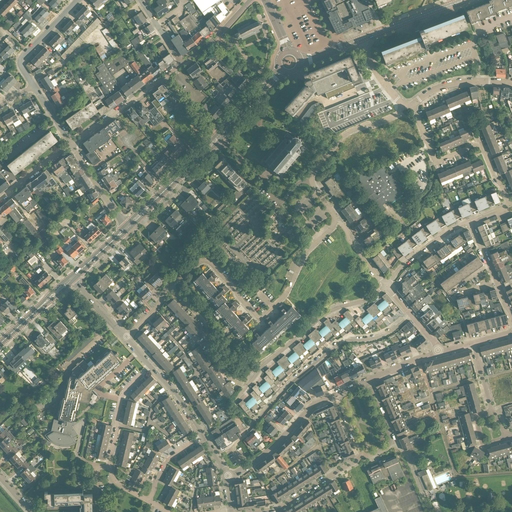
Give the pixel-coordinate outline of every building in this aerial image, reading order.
[(58,4),(54,0),(48,0),(47,2),(54,8),(58,4)] [(160,6),(155,9),(159,16),(169,10),(167,7),(169,6),(164,0),(160,0),(157,3),(160,6)] [(211,11),(213,14),(220,23),(229,12),(227,9),(226,7),(220,0),(192,0),(199,9),(204,16),(211,11)] [(320,0),(326,11),(336,7),(348,0),(320,0)] [(348,0),(336,7),(326,11),(327,13),(327,12),(331,20),(337,33),(343,31),(351,27),(352,27),(369,19),(369,20),(373,18),(369,9),(364,0),(348,0)] [(511,0),(490,0),(488,1),(489,3),(466,11),(471,23),(495,14),(495,12),(511,5),(511,0)] [(13,7),(8,2),(3,7),(8,12),(13,7)] [(211,31),(206,22),(203,18),(202,19),(199,21),(198,19),(197,19),(196,18),(199,15),(197,12),(190,3),(185,6),(190,14),(182,20),(190,32),(196,28),(204,38),(211,31)] [(37,11),(40,13),(44,18),(49,13),(42,6),(37,11)] [(80,11),(86,16),(90,11),(85,6),(80,11)] [(8,12),(3,7),(0,10),(0,12),(6,19),(8,17),(6,15),(8,12)] [(28,10),(25,13),(31,19),(34,17),(33,16),(32,15),(32,14),(28,10)] [(88,18),(86,16),(80,11),(76,15),(81,21),(83,19),(86,21),(88,18)] [(220,23),(213,14),(211,11),(204,16),(204,17),(206,18),(207,17),(209,19),(216,26),(220,23)] [(23,26),(31,32),(35,28),(29,22),(31,19),(25,13),(23,16),(28,21),(23,26)] [(35,14),(33,16),(34,17),(40,23),(44,18),(40,13),(37,16),(35,14)] [(140,13),(134,17),(137,22),(134,25),(136,28),(146,22),(140,13)] [(180,21),(176,16),(171,20),(175,25),(179,22),(180,21)] [(412,42),(381,53),(386,65),(426,49),(423,44),(427,42),(441,37),(467,27),(463,16),(459,17),(459,18),(424,31),(423,30),(421,31),(419,32),(419,31),(415,32),(416,39),(411,41),(412,42)] [(8,19),(5,22),(10,27),(13,24),(8,19)] [(216,26),(209,19),(206,22),(211,31),(216,27),(216,26)] [(67,25),(72,30),(77,25),(71,20),(67,25)] [(190,32),(182,20),(180,21),(179,22),(184,29),(186,31),(187,31),(192,37),(191,38),(197,46),(204,38),(196,28),(190,32)] [(239,33),(235,35),(236,37),(237,39),(241,37),(242,40),(254,34),(260,32),(258,29),(260,28),(262,26),(262,24),(260,23),(258,22),(251,25),(249,23),(237,30),(239,33)] [(150,24),(141,31),(143,34),(145,32),(147,34),(154,30),(150,24)] [(31,32),(23,26),(23,25),(18,30),(26,37),(31,32)] [(68,35),(72,30),(67,25),(62,29),(68,35)] [(183,42),(189,51),(196,45),(197,46),(191,38),(192,37),(187,31),(186,31),(184,29),(179,32),(181,35),(182,34),(186,39),(186,41),(183,42)] [(496,36),(499,44),(507,41),(506,40),(504,33),(496,36)] [(53,38),(59,44),(64,39),(58,34),(53,38)] [(184,54),(189,51),(183,42),(180,38),(178,39),(177,38),(177,37),(176,36),(171,40),(180,53),(184,54)] [(499,44),(496,36),(493,37),(488,39),(488,41),(495,59),(496,61),(500,59),(499,55),(502,54),(500,50),(501,49),(499,44)] [(3,49),(9,55),(14,50),(11,48),(14,45),(6,38),(4,41),(8,44),(3,49)] [(54,48),(59,44),(53,38),(49,43),(54,48)] [(139,43),(136,38),(131,42),(136,49),(141,46),(139,43)] [(156,50),(162,58),(168,66),(173,62),(173,59),(164,44),(156,50)] [(40,52),(46,57),(50,53),(45,47),(40,52)] [(0,55),(4,59),(9,55),(3,49),(0,51),(0,55)] [(110,73),(112,76),(124,68),(133,79),(127,83),(121,88),(127,96),(144,83),(143,82),(127,60),(121,51),(104,63),(110,73)] [(147,68),(151,65),(140,51),(136,54),(138,56),(147,68)] [(46,57),(40,52),(36,57),(41,62),(43,60),(46,62),(46,61),(51,65),(52,64),(46,57)] [(218,65),(230,75),(235,70),(215,52),(211,56),(212,56),(209,58),(208,56),(202,61),(210,71),(218,65)] [(81,55),(75,60),(81,68),(88,64),(81,55)] [(162,70),(168,66),(162,58),(159,60),(155,55),(153,57),(156,62),(162,70)] [(306,84),(284,109),(292,115),(313,91),(316,90),(318,96),(359,79),(359,78),(350,56),(348,57),(303,76),(304,78),(305,78),(306,80),(304,83),(306,84)] [(41,62),(36,57),(31,61),(37,68),(39,67),(42,63),(41,62)] [(153,76),(147,68),(143,72),(144,73),(141,75),(137,70),(139,69),(131,58),(127,60),(143,82),(144,83),(153,76)] [(162,70),(156,62),(153,64),(151,65),(147,68),(153,76),(154,77),(162,70)] [(95,75),(103,85),(106,89),(117,105),(124,99),(127,96),(121,88),(112,76),(110,73),(104,63),(97,68),(100,72),(95,75)] [(192,78),(193,78),(199,73),(202,71),(196,63),(187,70),(192,78)] [(496,66),(496,77),(505,77),(505,66),(496,66)] [(96,92),(95,90),(93,88),(92,86),(80,69),(76,72),(82,80),(80,81),(78,77),(75,78),(91,101),(98,111),(101,116),(108,111),(100,99),(101,99),(96,92)] [(231,80),(235,83),(235,84),(241,90),(248,82),(242,76),(238,72),(235,75),(235,76),(231,80)] [(6,81),(11,86),(16,80),(8,73),(3,78),(6,81)] [(199,73),(193,78),(196,82),(194,84),(200,91),(202,90),(208,85),(199,73)] [(44,86),(51,81),(47,76),(41,80),(44,86)] [(218,86),(229,95),(231,98),(236,93),(229,87),(231,84),(226,79),(224,82),(227,85),(223,88),(219,85),(218,86)] [(11,86),(6,81),(1,86),(6,91),(11,86)] [(51,81),(44,86),(48,91),(50,90),(51,92),(63,85),(61,83),(54,87),(51,81)] [(64,84),(63,85),(51,92),(53,95),(51,96),(55,102),(61,97),(66,94),(63,89),(67,86),(65,84),(64,84)] [(106,89),(103,85),(101,87),(107,96),(106,97),(107,99),(105,101),(111,109),(117,105),(106,89)] [(157,88),(158,89),(166,99),(166,98),(168,101),(170,100),(178,111),(184,106),(179,102),(166,88),(163,85),(161,85),(157,88)] [(217,100),(225,107),(228,103),(229,104),(231,101),(227,98),(229,95),(218,86),(216,89),(219,92),(217,94),(220,97),(217,100)] [(476,86),(469,88),(471,97),(472,100),(476,99),(479,99),(476,86)] [(500,95),(500,88),(493,87),(492,96),(496,96),(496,94),(500,95)] [(95,90),(96,92),(101,99),(104,97),(98,88),(95,90)] [(151,102),(154,107),(156,109),(161,105),(160,104),(166,99),(158,89),(152,94),(156,99),(151,102)] [(467,92),(461,94),(465,102),(470,100),(467,92)] [(465,102),(461,94),(456,96),(459,104),(465,102)] [(459,104),(456,96),(451,98),(454,106),(459,104)] [(61,97),(55,102),(58,107),(65,103),(61,97)] [(454,106),(451,98),(445,101),(447,104),(449,109),(454,106)] [(31,101),(25,104),(30,113),(36,109),(31,101)] [(98,111),(91,101),(78,111),(85,121),(98,111)] [(449,109),(447,104),(444,105),(442,102),(440,103),(445,114),(450,112),(449,109)] [(445,114),(440,103),(438,104),(440,107),(436,108),(440,116),(445,114)] [(30,113),(25,104),(20,107),(23,114),(26,112),(28,114),(30,113)] [(138,115),(144,123),(148,120),(149,120),(148,118),(146,114),(146,113),(145,112),(146,111),(145,110),(146,109),(145,109),(141,104),(135,108),(139,114),(138,115)] [(207,107),(204,110),(208,114),(209,113),(215,119),(222,111),(215,105),(211,110),(207,107)] [(144,123),(138,115),(131,107),(125,112),(135,124),(137,122),(141,126),(144,123)] [(156,109),(154,107),(148,111),(146,108),(145,109),(146,109),(145,110),(146,111),(145,112),(146,113),(146,114),(148,118),(149,120),(148,120),(153,127),(164,119),(156,109)] [(440,116),(436,108),(433,110),(432,107),(430,108),(434,118),(440,116)] [(434,118),(430,108),(428,109),(429,111),(426,113),(429,121),(434,118)] [(14,111),(8,114),(13,123),(19,120),(14,111)] [(73,130),(85,121),(78,111),(65,120),(73,130)] [(13,123),(8,114),(2,118),(8,127),(13,123)] [(104,128),(111,137),(116,134),(115,132),(121,128),(120,126),(122,124),(119,120),(117,121),(115,120),(104,128)] [(482,128),(484,133),(492,130),(489,125),(482,128)] [(111,137),(104,128),(83,143),(88,150),(87,151),(88,153),(93,149),(94,151),(111,137)] [(464,131),(468,139),(473,137),(470,129),(464,131)] [(492,130),(484,133),(486,139),(494,135),(492,130)] [(36,143),(43,152),(57,141),(50,131),(36,143)] [(468,139),(464,131),(459,133),(460,135),(462,141),(463,141),(468,139)] [(264,160),(264,161),(265,161),(264,162),(267,164),(265,166),(267,167),(267,168),(269,166),(273,169),(276,172),(274,174),(275,175),(275,174),(277,175),(278,174),(281,176),(281,175),(282,176),(283,176),(282,175),(285,170),(286,171),(291,165),(290,165),(294,160),(295,161),(296,160),(295,159),(298,155),(299,156),(300,155),(299,154),(300,153),(302,152),(306,148),(301,145),(302,144),(300,144),(301,142),(302,142),(302,141),(301,141),(300,139),(301,139),(300,138),(299,139),(298,138),(298,136),(297,137),(295,137),(295,136),(294,136),(294,137),(292,137),(292,136),(291,137),(287,133),(284,137),(284,139),(283,140),(282,140),(281,140),(282,141),(278,146),(277,145),(278,146),(274,151),(273,150),(268,156),(269,156),(265,161),(264,160)] [(455,138),(458,146),(464,143),(463,141),(462,141),(460,135),(455,138)] [(494,135),(486,139),(488,144),(496,141),(494,135)] [(179,153),(184,148),(180,144),(181,143),(173,136),(168,141),(172,147),(168,151),(165,148),(162,150),(167,157),(170,155),(175,160),(181,154),(179,153)] [(449,140),(453,148),(458,146),(455,138),(449,140)] [(444,142),(448,150),(453,148),(449,140),(444,142)] [(496,141),(488,144),(491,149),(498,146),(496,141)] [(448,150),(444,142),(439,144),(442,152),(448,150)] [(36,143),(21,154),(29,164),(43,152),(36,143)] [(498,146),(491,149),(493,155),(501,151),(498,146)] [(101,160),(94,151),(93,149),(88,153),(86,155),(94,165),(101,160)] [(29,164),(21,154),(7,165),(15,175),(29,164)] [(71,175),(81,169),(79,165),(72,154),(69,154),(64,157),(70,165),(66,168),(68,171),(71,175)] [(496,164),(504,161),(502,155),(494,158),(496,164)] [(70,165),(64,157),(59,161),(66,172),(68,171),(66,168),(70,165)] [(158,164),(165,170),(170,165),(163,157),(160,160),(161,161),(158,164)] [(223,158),(214,167),(216,168),(226,179),(227,178),(228,178),(229,179),(228,181),(240,193),(248,184),(235,171),(234,172),(233,171),(234,170),(223,158)] [(473,169),(471,165),(469,161),(466,163),(465,160),(463,161),(467,171),(469,175),(474,173),(472,169),(473,169)] [(476,163),(479,171),(485,168),(481,160),(476,163)] [(66,172),(59,161),(51,167),(57,175),(59,178),(60,177),(66,184),(72,179),(66,172)] [(467,171),(463,161),(461,162),(462,164),(459,166),(462,174),(467,171)] [(504,161),(496,164),(499,169),(506,166),(504,161)] [(101,178),(109,173),(107,170),(109,169),(108,166),(109,166),(107,163),(102,166),(104,169),(97,173),(101,178)] [(479,171),(476,163),(471,165),(473,169),(472,169),(474,173),(479,171)] [(165,170),(158,164),(156,166),(154,164),(151,167),(159,175),(165,170)] [(462,174),(459,166),(455,167),(454,164),(452,165),(457,176),(462,174)] [(457,176),(452,165),(450,166),(451,169),(448,170),(451,178),(457,176)] [(506,166),(499,169),(501,174),(505,173),(509,171),(506,166)] [(363,172),(357,177),(361,183),(358,185),(367,198),(372,203),(378,212),(385,208),(382,205),(388,201),(390,204),(403,195),(398,189),(401,186),(392,174),(389,176),(387,173),(386,174),(384,171),(385,170),(383,167),(374,174),(371,171),(365,175),(363,172)] [(74,180),(84,173),(81,169),(71,175),(74,180)] [(148,173),(143,169),(141,171),(143,174),(140,177),(142,179),(149,186),(153,181),(150,178),(152,177),(148,173)] [(451,178),(448,170),(445,171),(444,169),(442,170),(446,180),(451,178)] [(49,187),(51,186),(52,187),(56,184),(46,170),(42,174),(31,183),(30,182),(26,185),(27,186),(31,192),(33,191),(38,198),(50,189),(49,187)] [(446,180),(442,170),(440,170),(441,173),(437,175),(441,183),(446,180)] [(0,193),(10,185),(0,172),(0,193)] [(93,186),(84,173),(74,180),(83,193),(85,192),(85,191),(93,186)] [(109,173),(101,178),(105,185),(113,180),(118,176),(116,174),(111,177),(109,173)] [(331,177),(325,183),(330,190),(329,191),(332,196),(334,195),(339,202),(346,197),(331,177)] [(113,180),(105,185),(111,194),(116,191),(115,188),(118,186),(118,185),(122,183),(120,180),(115,183),(113,180)] [(135,185),(130,190),(137,197),(144,190),(143,189),(145,186),(139,181),(137,183),(139,185),(137,186),(135,185)] [(204,182),(198,188),(204,194),(210,187),(212,185),(208,181),(205,183),(204,182)] [(31,193),(31,192),(27,186),(21,191),(31,203),(34,207),(38,204),(31,193)] [(68,197),(73,193),(68,186),(63,190),(68,197)] [(92,201),(96,197),(98,195),(95,190),(89,193),(88,191),(83,195),(85,197),(88,195),(92,201)] [(21,191),(15,196),(28,212),(34,207),(31,203),(21,191)] [(488,196),(491,203),(493,202),(494,203),(501,201),(500,200),(500,201),(496,192),(488,196)] [(127,195),(120,202),(126,208),(131,202),(130,201),(132,200),(127,195)] [(186,200),(194,208),(199,202),(192,195),(190,197),(189,197),(186,200)] [(351,204),(360,197),(358,195),(349,201),(351,204)] [(479,199),(483,208),(489,206),(488,204),(491,203),(488,196),(479,199)] [(6,203),(22,222),(27,218),(24,214),(24,213),(23,212),(21,214),(16,207),(17,206),(12,199),(6,203)] [(471,202),(474,210),(477,209),(478,210),(483,208),(479,199),(471,202)] [(194,208),(186,200),(183,203),(181,205),(189,213),(194,208)] [(463,206),(467,215),(472,213),(471,211),(474,210),(471,202),(463,206)] [(0,208),(0,211),(4,216),(7,214),(8,215),(9,214),(17,223),(21,228),(24,225),(22,222),(6,203),(0,208)] [(220,212),(226,206),(224,203),(217,209),(220,212)] [(341,211),(346,217),(352,212),(354,210),(350,204),(341,211)] [(455,209),(458,217),(461,215),(461,217),(467,215),(463,206),(455,209)] [(102,217),(97,221),(100,225),(103,223),(106,226),(112,221),(105,214),(107,213),(104,209),(99,214),(102,217)] [(446,214),(451,222),(456,219),(455,218),(458,217),(455,209),(452,211),(446,214)] [(184,218),(176,210),(174,212),(171,215),(180,225),(184,221),(184,220),(183,219),(184,218)] [(363,216),(365,215),(362,212),(359,215),(355,210),(354,210),(352,212),(346,217),(350,222),(357,217),(359,219),(363,216)] [(0,229),(9,240),(13,237),(3,225),(7,222),(6,221),(7,220),(4,216),(0,211),(0,229)] [(71,211),(67,215),(72,221),(77,217),(71,211)] [(367,213),(365,215),(363,216),(365,218),(360,222),(360,223),(354,228),(358,233),(365,227),(366,228),(369,227),(366,223),(368,221),(369,222),(372,219),(367,213)] [(439,218),(442,225),(445,223),(446,225),(451,222),(446,214),(439,218)] [(180,225),(171,215),(168,219),(165,221),(173,228),(174,228),(176,230),(180,225)] [(431,223),(436,231),(441,228),(440,226),(442,225),(439,218),(436,219),(431,223)] [(480,232),(489,229),(487,223),(490,222),(489,219),(482,222),(484,221),(485,224),(478,227),(480,232)] [(46,226),(39,232),(34,236),(38,241),(53,227),(50,222),(46,226)] [(59,223),(54,227),(60,233),(64,229),(59,223)] [(423,228),(428,234),(430,233),(431,234),(436,231),(431,223),(423,228)] [(88,230),(95,237),(101,233),(94,225),(88,230)] [(375,232),(363,240),(368,246),(385,233),(379,225),(376,228),(373,229),(375,232)] [(155,231),(163,239),(168,234),(160,226),(158,228),(155,231)] [(416,233),(422,241),(426,237),(425,236),(428,234),(423,228),(421,229),(416,233)] [(9,240),(0,229),(0,235),(6,242),(9,240)] [(489,229),(480,232),(482,237),(491,233),(489,229)] [(90,242),(95,237),(88,230),(83,235),(90,242)] [(462,231),(463,234),(467,241),(472,239),(468,230),(465,231),(465,230),(462,231)] [(163,239),(155,231),(152,234),(150,236),(157,244),(163,239)] [(409,239),(414,245),(416,243),(417,245),(422,241),(416,233),(409,239)] [(491,233),(482,237),(484,242),(485,242),(493,239),(491,233)] [(45,234),(38,241),(41,245),(49,238),(45,234)] [(454,237),(460,246),(467,241),(463,234),(460,236),(459,235),(457,236),(456,235),(454,237)] [(73,247),(78,253),(85,247),(77,239),(73,242),(70,240),(68,237),(68,238),(66,239),(68,242),(71,244),(73,247)] [(449,244),(454,251),(460,246),(454,237),(452,239),(450,241),(451,243),(449,244)] [(402,244),(408,252),(412,248),(411,247),(414,245),(409,239),(402,244)] [(493,239),(485,242),(487,247),(486,247),(493,244),(494,247),(493,248),(500,245),(499,242),(495,244),(493,239)] [(493,261),(501,257),(508,254),(511,252),(507,242),(500,245),(503,252),(498,254),(497,252),(490,255),(493,261)] [(139,244),(130,252),(133,255),(130,258),(137,265),(140,263),(137,260),(146,251),(139,244)] [(395,250),(400,256),(402,254),(403,256),(408,252),(402,244),(395,250)] [(440,247),(447,256),(454,251),(449,244),(446,246),(445,245),(443,246),(443,245),(440,247)] [(60,255),(64,251),(60,247),(56,251),(60,255)] [(78,253),(73,247),(67,252),(73,258),(78,253)] [(435,254),(440,261),(447,256),(440,247),(438,249),(439,250),(436,251),(437,253),(435,254)] [(375,263),(384,257),(378,250),(373,253),(375,256),(372,258),(376,263),(375,263)] [(426,257),(433,266),(440,261),(435,254),(433,256),(432,255),(429,256),(429,255),(426,257)] [(508,254),(501,257),(493,261),(494,264),(502,261),(508,258),(507,256),(509,256),(508,254)] [(53,261),(57,265),(59,263),(63,267),(68,262),(62,255),(59,257),(59,256),(53,261)] [(470,257),(472,260),(478,268),(483,265),(477,257),(474,259),(472,256),(470,257)] [(122,260),(118,264),(121,267),(122,267),(122,266),(125,269),(131,264),(128,261),(129,260),(125,257),(124,258),(121,259),(122,260)] [(384,257),(375,263),(376,263),(380,267),(379,268),(387,261),(384,257)] [(433,266),(426,257),(424,259),(425,260),(422,261),(424,263),(421,265),(423,267),(426,271),(433,266)] [(502,261),(494,264),(497,270),(505,267),(503,264),(511,260),(510,257),(508,258),(502,261)] [(466,260),(468,263),(473,271),(478,268),(472,260),(469,262),(467,259),(466,260)] [(387,261),(379,268),(380,267),(383,272),(391,266),(387,261)] [(461,264),(463,267),(469,275),(473,271),(468,263),(465,266),(462,263),(461,264)] [(456,267),(458,270),(464,278),(469,275),(463,267),(460,269),(458,266),(456,267)] [(42,271),(38,274),(46,282),(51,278),(44,270),(44,269),(42,267),(40,269),(42,271)] [(505,267),(497,270),(500,277),(511,271),(511,268),(507,271),(505,267)] [(452,270),(454,274),(460,281),(464,278),(458,270),(455,272),(453,269),(452,270)] [(511,271),(500,277),(502,283),(503,282),(505,287),(510,285),(511,288),(511,287),(511,278),(511,279),(509,275),(511,275),(511,271)] [(153,277),(160,285),(162,284),(161,282),(163,280),(161,278),(163,276),(159,272),(157,274),(157,273),(153,277)] [(205,295),(214,287),(210,283),(211,282),(215,282),(214,279),(217,277),(213,272),(210,275),(208,276),(207,277),(206,278),(202,273),(193,282),(205,295)] [(447,274),(449,277),(455,285),(460,281),(454,274),(451,276),(449,273),(447,274)] [(46,282),(38,274),(32,280),(34,283),(35,281),(41,287),(46,282)] [(111,280),(106,275),(93,286),(100,293),(108,286),(113,282),(111,280)] [(400,293),(411,284),(414,282),(416,280),(413,276),(407,281),(406,280),(402,284),(397,290),(398,291),(400,293)] [(444,280),(450,288),(455,285),(449,277),(446,279),(444,276),(442,277),(444,280)] [(31,285),(23,277),(19,280),(19,281),(22,284),(23,284),(27,287),(23,291),(24,291),(22,293),(25,295),(24,296),(23,297),(26,301),(35,292),(29,286),(31,285)] [(147,283),(153,289),(155,287),(158,285),(159,286),(160,285),(153,277),(149,281),(147,283)] [(450,288),(444,280),(442,282),(439,279),(438,280),(440,284),(446,292),(447,291),(450,288)] [(143,290),(150,298),(152,297),(150,296),(153,293),(151,291),(153,289),(147,283),(145,285),(144,284),(141,288),(143,290)] [(410,290),(414,288),(411,284),(400,293),(400,294),(400,295),(401,296),(402,296),(408,291),(410,289),(410,290)] [(406,301),(422,288),(419,284),(414,288),(410,290),(409,292),(410,293),(404,298),(404,299),(405,300),(406,301)] [(205,295),(218,308),(224,303),(227,300),(223,296),(229,290),(225,285),(222,288),(219,288),(219,291),(218,291),(214,287),(205,295)] [(108,302),(116,294),(112,290),(110,288),(105,293),(107,295),(106,296),(108,299),(106,300),(108,302)] [(422,294),(425,292),(424,290),(422,288),(406,301),(409,304),(415,299),(415,300),(422,294)] [(492,300),(497,299),(495,289),(492,290),(492,289),(489,290),(490,292),(487,293),(488,299),(491,298),(492,300)] [(150,298),(143,290),(139,294),(137,296),(141,301),(143,299),(145,301),(148,298),(149,300),(150,298)] [(478,293),(481,303),(486,302),(485,300),(488,299),(487,293),(484,294),(483,292),(481,293),(481,292),(478,293)] [(381,303),(385,308),(393,301),(386,293),(382,297),(384,300),(381,303)] [(470,297),(472,305),(481,303),(478,293),(475,293),(475,294),(473,295),(473,297),(470,297)] [(117,305),(121,300),(119,298),(120,298),(116,294),(108,302),(109,303),(110,302),(113,304),(115,303),(117,305)] [(422,294),(415,300),(416,300),(410,306),(412,309),(425,298),(422,294)] [(432,299),(428,295),(425,298),(412,309),(413,309),(413,310),(414,311),(415,311),(415,312),(421,307),(422,307),(432,299)] [(464,307),(461,297),(459,298),(459,299),(456,299),(455,296),(450,297),(453,301),(456,301),(459,309),(464,307)] [(461,297),(464,307),(472,305),(470,297),(467,298),(467,296),(464,297),(464,296),(461,297)] [(119,314),(127,306),(129,304),(129,303),(125,299),(124,299),(123,298),(121,300),(117,305),(118,307),(117,308),(119,311),(118,312),(119,314)] [(171,309),(177,304),(173,299),(168,305),(171,309)] [(10,311),(3,304),(2,302),(0,300),(0,312),(1,313),(3,312),(5,312),(7,314),(10,311)] [(3,304),(10,311),(12,310),(13,312),(17,308),(13,303),(11,304),(7,300),(3,304)] [(227,324),(236,316),(233,312),(239,306),(235,301),(232,304),(229,303),(229,307),(228,307),(224,303),(218,308),(215,311),(227,324)] [(385,308),(389,313),(393,310),(397,306),(393,301),(385,308)] [(127,306),(119,314),(120,315),(122,314),(124,316),(126,315),(128,317),(136,309),(130,303),(129,304),(127,306)] [(370,306),(377,315),(385,308),(381,303),(377,306),(374,303),(370,306)] [(175,313),(181,308),(177,304),(171,309),(175,313)] [(278,319),(287,328),(300,316),(292,307),(287,311),(282,304),(277,309),(280,312),(280,314),(282,314),(283,315),(278,319)] [(435,305),(420,318),(422,320),(423,321),(424,322),(431,316),(429,315),(438,308),(435,305)] [(365,316),(369,321),(377,315),(370,306),(366,310),(369,313),(365,316)] [(67,311),(64,314),(69,319),(68,321),(68,320),(68,321),(71,324),(75,321),(72,318),(76,314),(70,307),(66,310),(67,311)] [(179,318),(185,312),(181,308),(175,313),(179,318)] [(377,315),(381,320),(385,316),(386,317),(389,313),(385,308),(377,315)] [(342,321),(346,326),(354,319),(347,311),(343,314),(346,317),(342,321)] [(439,324),(445,320),(444,319),(440,323),(436,318),(441,314),(440,311),(433,317),(435,319),(433,320),(427,325),(431,331),(439,324)] [(183,322),(189,316),(185,312),(179,318),(183,322)] [(236,316),(227,324),(240,337),(249,329),(245,325),(251,319),(247,314),(244,317),(241,317),(241,320),(240,320),(236,316)] [(499,316),(502,325),(508,324),(505,314),(499,316)] [(369,321),(374,327),(377,324),(377,323),(381,320),(377,315),(369,321)] [(157,320),(163,326),(167,322),(161,316),(157,320)] [(187,326),(191,322),(193,321),(189,316),(183,322),(187,326)] [(274,340),(287,328),(278,319),(274,323),(268,316),(264,321),(267,324),(266,326),(269,327),(270,327),(265,331),(274,340)] [(358,324),(361,328),(369,321),(365,316),(361,320),(358,316),(355,320),(358,324)] [(322,329),(326,334),(334,327),(331,324),(327,319),(323,322),(326,326),(322,329)] [(346,326),(350,331),(354,328),(354,327),(358,324),(355,320),(354,319),(346,326)] [(163,326),(157,320),(153,324),(158,330),(163,326)] [(331,324),(334,327),(338,332),(346,326),(342,321),(338,324),(335,320),(331,324)] [(54,321),(47,328),(58,340),(63,336),(63,337),(68,332),(66,330),(67,329),(60,321),(57,324),(54,321)] [(369,321),(361,328),(365,333),(370,329),(370,330),(374,327),(369,321)] [(405,325),(410,330),(414,326),(410,321),(405,325)] [(189,332),(195,326),(191,322),(187,326),(185,328),(189,332)] [(451,331),(454,341),(462,339),(460,331),(465,330),(463,323),(449,327),(451,331)] [(474,332),(472,323),(466,324),(469,334),(474,332)] [(410,330),(405,325),(402,328),(406,333),(410,330)] [(193,336),(197,332),(199,331),(195,326),(189,332),(193,336)] [(346,326),(338,332),(342,337),(346,333),(347,334),(350,331),(346,326)] [(451,331),(447,326),(442,330),(440,327),(433,333),(433,334),(434,335),(435,335),(437,338),(443,333),(446,336),(451,331)] [(326,334),(331,339),(335,336),(334,335),(338,332),(334,327),(326,334)] [(274,340),(265,331),(261,335),(260,335),(260,332),(258,332),(255,329),(250,333),(256,340),(252,344),(260,353),(274,340)] [(312,332),(319,340),(326,334),(322,329),(318,332),(316,329),(312,332)] [(41,347),(44,344),(47,347),(51,343),(50,343),(51,342),(52,344),(55,341),(47,332),(43,336),(41,333),(37,337),(38,338),(35,341),(41,347)] [(142,342),(148,337),(144,332),(138,338),(142,342)] [(197,332),(193,336),(191,338),(195,342),(201,336),(197,332)] [(307,342),(311,347),(319,340),(312,332),(308,336),(310,339),(307,342)] [(415,337),(423,347),(428,343),(426,340),(420,333),(415,337)] [(319,340),(323,345),(327,342),(331,339),(326,334),(319,340)] [(82,350),(94,339),(91,335),(79,347),(82,350)] [(148,337),(142,342),(145,346),(151,341),(148,337)] [(423,347),(415,337),(410,341),(413,345),(414,344),(419,350),(423,347)] [(511,337),(481,345),(489,375),(494,374),(493,370),(496,369),(495,364),(491,365),(488,356),(511,350),(511,337)] [(311,347),(315,352),(319,349),(323,345),(319,340),(311,347)] [(151,341),(145,346),(149,351),(155,345),(151,341)] [(296,345),(303,354),(311,347),(307,342),(303,345),(300,342),(296,345)] [(403,346),(406,354),(411,352),(408,344),(403,346)] [(19,353),(25,360),(35,351),(29,345),(25,349),(24,348),(19,353)] [(155,345),(149,351),(153,355),(158,350),(159,349),(155,345)] [(169,351),(172,353),(178,347),(176,345),(169,351)] [(291,355),(295,360),(303,354),(296,345),(292,349),(295,352),(291,355)] [(191,359),(202,352),(201,350),(202,350),(200,346),(191,352),(193,355),(190,357),(191,359)] [(406,354),(403,346),(398,349),(397,346),(394,347),(397,353),(399,352),(401,356),(406,354)] [(303,354),(307,358),(311,355),(312,355),(315,352),(311,347),(303,354)] [(397,353),(394,347),(392,348),(393,351),(388,353),(391,360),(397,358),(395,354),(397,353)] [(423,361),(425,371),(437,368),(437,369),(473,360),(472,354),(473,354),(472,349),(423,361)] [(63,397),(58,418),(59,419),(58,420),(54,419),(51,431),(52,433),(47,436),(49,438),(51,440),(53,441),(55,443),(57,444),(60,444),(62,445),(65,445),(67,445),(70,444),(72,443),(75,442),(72,438),(78,435),(72,426),(74,425),(71,421),(72,422),(75,411),(76,411),(79,401),(87,403),(89,391),(92,389),(89,386),(95,382),(96,383),(120,361),(117,357),(119,355),(117,353),(115,355),(111,350),(95,365),(94,364),(90,368),(85,362),(83,360),(73,369),(71,376),(70,376),(65,397),(63,397)] [(158,350),(153,355),(152,356),(156,360),(162,355),(158,350)] [(74,351),(65,359),(69,362),(77,354),(74,351)] [(197,361),(206,356),(204,353),(203,353),(202,352),(191,359),(192,360),(195,358),(197,361)] [(391,360),(388,353),(383,355),(382,352),(380,353),(382,360),(385,359),(386,362),(391,360)] [(20,369),(17,367),(25,360),(19,353),(13,358),(14,359),(10,363),(11,363),(7,367),(16,374),(20,369)] [(356,363),(358,365),(354,368),(358,376),(363,373),(369,370),(366,367),(352,353),(348,358),(355,364),(356,363)] [(382,360),(380,353),(377,354),(379,357),(373,359),(377,367),(382,364),(380,361),(382,360)] [(295,360),(300,366),(303,362),(307,358),(303,354),(295,360)] [(162,355),(156,360),(160,364),(166,359),(162,355)] [(280,359),(287,367),(295,360),(291,355),(287,359),(284,355),(280,359)] [(358,376),(354,368),(350,363),(348,360),(345,355),(339,358),(342,363),(346,371),(350,379),(351,379),(358,376)] [(197,368),(208,361),(207,360),(208,359),(206,356),(197,361),(199,365),(196,367),(197,368)] [(377,367),(373,359),(372,356),(360,362),(366,367),(370,365),(372,369),(377,367)] [(350,379),(346,371),(343,373),(340,370),(341,368),(335,361),(335,362),(330,357),(327,359),(334,368),(337,372),(340,375),(344,382),(346,382),(347,382),(348,381),(348,380),(350,379)] [(166,359),(160,364),(164,368),(170,363),(166,359)] [(276,369),(280,373),(287,367),(280,359),(276,362),(279,365),(276,369)] [(287,367),(291,372),(296,368),(296,369),(300,366),(295,360),(287,367)] [(206,370),(205,370),(212,366),(210,363),(209,363),(208,361),(197,368),(198,370),(202,368),(204,371),(206,370)] [(337,372),(334,368),(330,371),(325,361),(317,369),(321,377),(330,373),(334,382),(335,381),(337,386),(340,384),(341,385),(343,384),(343,383),(344,382),(340,375),(337,372)] [(170,363),(164,368),(168,373),(174,367),(170,363)] [(206,377),(216,370),(215,368),(216,368),(214,364),(212,366),(205,370),(206,370),(208,373),(205,375),(206,377)] [(405,369),(407,377),(422,373),(419,365),(405,369)] [(280,373),(284,379),(288,376),(287,375),(291,372),(287,367),(280,373)] [(176,377),(183,372),(180,368),(173,372),(176,377)] [(267,375),(272,380),(280,373),(276,369),(272,372),(269,368),(265,372),(267,375)] [(322,378),(321,377),(317,369),(316,368),(296,385),(298,386),(305,392),(312,386),(316,397),(323,394),(318,381),(322,378)] [(212,379),(220,374),(218,371),(217,371),(216,370),(206,377),(206,378),(207,378),(210,376),(212,379)] [(443,380),(445,385),(458,381),(456,373),(454,374),(453,370),(448,372),(450,378),(443,380)] [(186,378),(183,372),(176,377),(179,382),(186,378)] [(272,380),(274,383),(276,385),(280,381),(280,382),(284,379),(280,373),(272,380)] [(212,386),(222,379),(221,378),(222,377),(220,374),(212,379),(214,383),(211,385),(212,386)] [(151,375),(147,379),(152,385),(157,381),(151,375)] [(262,385),(267,390),(274,383),(272,380),(267,375),(263,378),(266,382),(262,385)] [(378,383),(397,436),(407,433),(390,383),(396,381),(394,376),(384,379),(385,381),(378,383)] [(187,381),(186,378),(179,382),(181,384),(182,386),(188,382),(187,381)] [(152,385),(147,379),(143,384),(148,389),(152,385)] [(220,388),(226,383),(224,380),(223,381),(222,379),(212,386),(213,388),(216,386),(218,389),(220,388)] [(471,413),(483,409),(474,381),(460,386),(460,389),(457,390),(458,394),(462,393),(461,391),(466,389),(468,395),(466,396),(471,413)] [(182,386),(182,387),(185,392),(192,387),(189,382),(188,382),(182,386)] [(220,395),(231,388),(230,386),(231,386),(228,382),(226,383),(220,388),(222,391),(219,393),(220,395)] [(267,390),(271,395),(275,392),(274,391),(279,388),(276,385),(274,383),(267,390)] [(148,389),(143,384),(139,388),(144,393),(148,389)] [(252,388),(254,390),(259,396),(267,390),(262,385),(259,388),(256,384),(252,388)] [(298,386),(291,394),(300,402),(302,399),(299,396),(301,394),(302,395),(305,392),(298,386)] [(195,392),(192,387),(185,392),(188,396),(195,392)] [(144,393),(139,388),(135,392),(140,397),(144,393)] [(231,388),(220,395),(221,396),(224,394),(226,397),(235,392),(233,389),(232,389),(231,388)] [(249,400),(253,405),(261,399),(259,396),(254,390),(250,394),(253,397),(249,400)] [(263,401),(267,397),(267,398),(271,395),(267,390),(259,396),(261,399),(263,401)] [(417,397),(418,400),(427,396),(425,391),(420,393),(421,395),(417,397)] [(140,397),(135,392),(130,396),(136,402),(140,397)] [(195,392),(188,396),(191,401),(198,397),(195,392)] [(443,392),(436,394),(438,401),(445,399),(443,392)] [(300,402),(291,394),(286,402),(297,412),(304,405),(300,402)] [(166,399),(162,401),(165,406),(172,402),(169,397),(166,399)] [(198,397),(191,401),(194,406),(195,405),(201,401),(198,397)] [(253,405),(258,410),(261,407),(265,403),(263,401),(261,399),(253,405)] [(253,405),(249,400),(245,404),(242,400),(238,404),(245,412),(253,405)] [(202,401),(201,401),(195,405),(199,410),(205,406),(202,401)] [(414,406),(412,401),(403,405),(405,410),(414,406)] [(172,402),(165,406),(168,411),(175,406),(172,402)] [(346,459),(355,455),(333,402),(315,409),(317,415),(321,413),(323,418),(326,416),(331,429),(319,434),(321,437),(333,432),(337,442),(339,441),(346,459)] [(253,405),(245,412),(249,417),(253,413),(254,414),(258,410),(253,405)] [(175,406),(168,411),(171,416),(178,411),(175,406)] [(205,406),(199,410),(202,415),(208,410),(205,406)] [(281,410),(279,413),(287,420),(291,415),(285,409),(283,411),(281,410)] [(208,410),(202,415),(205,420),(211,415),(208,410)] [(178,411),(171,416),(174,420),(181,416),(178,411)] [(461,421),(464,436),(457,438),(458,443),(462,442),(464,450),(468,449),(467,446),(478,444),(470,412),(458,414),(459,418),(453,420),(454,425),(457,424),(456,422),(461,421)] [(287,420),(279,413),(276,416),(278,417),(276,419),(282,425),(287,420)] [(211,415),(205,420),(208,425),(215,420),(211,415)] [(181,416),(174,420),(178,425),(184,421),(181,416)] [(232,418),(211,432),(214,438),(215,439),(214,439),(218,445),(222,450),(228,446),(228,445),(241,436),(239,433),(241,431),(232,418)] [(301,427),(306,432),(311,426),(309,425),(311,423),(307,420),(301,427)] [(184,421),(178,425),(181,430),(187,426),(184,421)] [(256,430),(257,432),(261,429),(256,425),(251,431),(253,433),(256,430)] [(272,425),(266,431),(272,436),(278,430),(272,425)] [(187,426),(181,430),(179,431),(182,436),(191,431),(187,426)] [(299,438),(300,437),(300,436),(302,437),(306,432),(301,427),(295,434),(299,438)] [(124,437),(136,440),(137,438),(133,437),(134,433),(124,431),(123,435),(124,435),(124,437)] [(0,445),(3,448),(9,443),(13,439),(7,432),(0,438),(0,439),(1,441),(0,442),(0,445)] [(249,444),(256,438),(253,433),(245,440),(249,444)] [(290,439),(294,442),(298,439),(303,443),(305,441),(300,437),(299,438),(295,434),(290,439)] [(308,441),(305,443),(304,443),(303,444),(305,445),(308,449),(309,449),(314,445),(313,443),(315,441),(312,437),(311,438),(312,436),(309,434),(305,439),(308,441)] [(400,438),(404,449),(413,446),(408,434),(400,438)] [(417,441),(418,444),(422,442),(418,434),(410,438),(412,444),(417,441)] [(256,438),(249,444),(252,448),(260,442),(256,438)] [(283,445),(288,450),(293,445),(292,444),(294,442),(290,439),(283,445)] [(166,440),(161,443),(166,450),(171,446),(166,440)] [(489,459),(511,453),(511,440),(486,447),(489,459)] [(121,448),(134,451),(134,449),(131,448),(131,445),(122,442),(121,446),(122,446),(121,448)] [(12,453),(17,448),(18,447),(16,445),(13,447),(9,443),(3,448),(7,453),(10,450),(12,453)] [(166,450),(161,443),(156,446),(160,451),(161,453),(166,450)] [(196,449),(201,456),(206,452),(201,445),(196,449)] [(277,451),(280,455),(282,454),(283,455),(288,450),(283,445),(277,451)] [(476,445),(470,456),(479,462),(486,451),(476,445)] [(14,463),(19,458),(22,456),(18,452),(19,451),(17,448),(12,453),(14,455),(9,459),(14,463)] [(192,452),(196,459),(201,456),(196,449),(192,452)] [(145,454),(157,460),(157,459),(158,459),(160,456),(152,451),(150,454),(146,453),(145,454)] [(272,455),(275,460),(276,460),(284,470),(289,466),(280,456),(280,455),(277,451),(272,455)] [(187,455),(192,462),(196,459),(192,452),(187,455)] [(311,455),(315,464),(318,462),(316,459),(319,457),(316,452),(311,455)] [(119,459),(131,462),(132,460),(128,459),(129,456),(119,453),(118,457),(119,458),(119,459)] [(146,461),(155,466),(157,462),(156,462),(157,460),(145,454),(145,456),(148,458),(146,461)] [(182,458),(187,465),(192,462),(187,455),(182,458)] [(264,461),(269,467),(274,463),(273,461),(275,460),(272,455),(267,459),(264,461)] [(385,479),(386,482),(392,480),(392,481),(404,476),(396,457),(396,456),(392,458),(391,456),(381,460),(383,463),(382,463),(381,461),(380,461),(379,462),(379,464),(378,465),(378,464),(366,469),(373,484),(385,479)] [(19,458),(14,463),(18,468),(21,465),(23,468),(27,463),(25,461),(23,463),(23,462),(24,461),(21,458),(20,458),(19,458)] [(187,465),(182,458),(177,462),(182,469),(187,465)] [(140,464),(151,470),(152,469),(153,469),(155,466),(146,461),(144,464),(141,462),(140,464)] [(263,471),(269,467),(264,461),(257,467),(255,468),(258,473),(262,470),(263,471)] [(29,465),(27,463),(23,468),(25,470),(20,474),(24,478),(30,473),(26,469),(29,465)] [(317,467),(321,474),(322,474),(327,471),(322,463),(317,467)] [(143,468),(141,471),(144,473),(149,476),(151,472),(150,472),(151,470),(140,464),(139,466),(143,468)] [(168,472),(176,476),(179,470),(171,466),(168,472)] [(134,474),(142,479),(144,475),(143,475),(144,473),(141,471),(133,467),(132,469),(135,471),(134,474)] [(321,474),(317,467),(312,470),(316,477),(321,474)] [(316,477),(312,470),(307,474),(311,480),(316,477)] [(166,477),(173,481),(176,476),(168,472),(166,477)] [(30,473),(24,478),(28,483),(31,480),(33,483),(38,478),(36,476),(34,478),(30,473)] [(127,477),(139,483),(140,482),(142,479),(134,474),(132,477),(128,475),(127,477)] [(311,480),(307,474),(302,477),(306,484),(311,480)] [(428,491),(433,489),(426,474),(422,476),(428,491)] [(139,483),(127,477),(126,479),(130,481),(128,484),(137,489),(139,485),(138,485),(139,483)] [(173,481),(166,477),(163,482),(170,486),(173,481)] [(306,484),(302,477),(297,480),(301,487),(306,484)] [(301,487),(297,480),(292,483),(296,490),(301,487)] [(349,480),(342,483),(345,491),(353,488),(349,480)] [(328,485),(333,492),(338,489),(333,481),(328,485)] [(296,490),(292,483),(287,486),(291,493),(296,490)] [(323,488),(327,495),(333,492),(328,485),(323,488)] [(291,493),(287,486),(281,490),(286,496),(291,493)] [(169,492),(177,496),(179,491),(172,487),(169,492)] [(318,492),(322,498),(327,495),(323,488),(318,492)] [(47,492),(44,492),(45,497),(47,497),(48,505),(55,504),(55,502),(81,501),(81,508),(81,511),(90,511),(90,501),(93,501),(92,489),(83,490),(83,489),(82,489),(83,492),(48,493),(47,492)] [(286,496),(281,490),(276,493),(276,492),(281,500),(286,496)] [(166,497),(174,501),(177,496),(169,492),(166,497)] [(281,500),(276,492),(271,496),(276,503),(281,500)] [(313,495),(317,501),(322,498),(318,492),(313,495)] [(308,498),(312,505),(317,501),(313,495),(308,498)] [(387,511),(380,496),(374,499),(378,508),(368,511),(387,511)] [(174,501),(166,497),(164,502),(171,506),(174,501)] [(303,501),(307,508),(312,505),(308,498),(303,501)] [(248,503),(238,505),(238,510),(257,507),(266,505),(265,500),(248,503)] [(298,504),(302,511),(307,508),(303,501),(298,504)]
